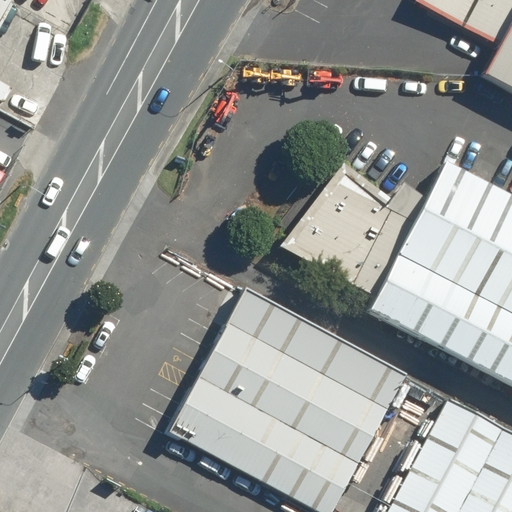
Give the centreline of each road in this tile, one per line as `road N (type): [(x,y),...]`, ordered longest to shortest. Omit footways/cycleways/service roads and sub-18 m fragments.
road 1 (unknown): [(194,234),(247,142),(272,119),(345,101),(473,111),(511,124)]
road 2 (unknown): [(213,511),(78,437),(154,298)]
road 3 (unknown): [(446,376),(194,234)]
road 4 (primary): [(0,345),(115,129)]
road 5 (primary): [(209,0),(115,129)]
road 6 (primary): [(115,129),(160,0)]
